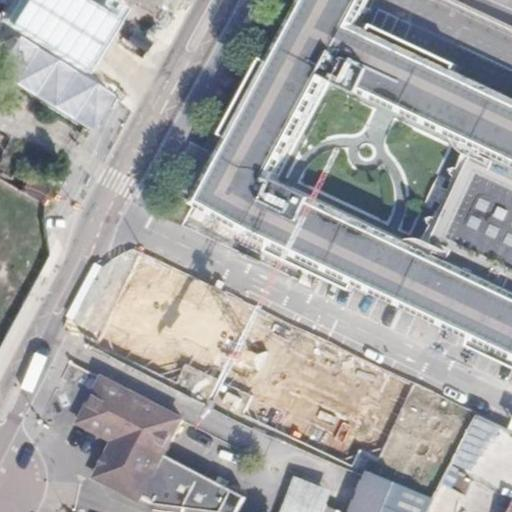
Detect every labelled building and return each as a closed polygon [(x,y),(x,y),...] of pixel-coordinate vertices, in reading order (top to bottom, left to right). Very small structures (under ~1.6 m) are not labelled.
[(360,28),(306,0),(271,65),(231,141),(194,207),(250,238),(253,233),(271,242),(268,248),(354,288),(357,282),(401,304),(398,310),(406,314),(407,306),(511,356),(511,107),(455,81),(458,74),(429,61),(413,92),(409,91),(399,114),(479,151),(430,254),(284,185),(333,84),(380,106),(392,82),(388,81),(403,48),(372,34),(360,28)] [(306,0),(360,28),(374,0),(306,0)] [(392,82),(380,106),(399,114),(409,91),(413,92),(429,61),(458,74),(461,67),(421,49),(411,44),(376,28),(372,34),(403,48),(388,81),(392,82)] [(0,54),(0,74),(7,78),(85,124),(94,109),(103,94),(25,48),(9,39),(0,54)] [(223,138),(231,141),(271,65),(265,62),(223,138)] [(511,98),(458,74),(455,81),(511,107),(511,98)] [(253,233),(250,238),(268,248),(271,242),(253,233)] [(354,288),(268,248),(266,254),(350,295),(354,288)] [(155,264),(143,291),(263,344),(274,318),(155,264)] [(357,282),(354,288),(398,310),(401,304),(357,282)] [(132,370),(153,329),(99,302),(79,343),(132,370)] [(511,356),(407,306),(406,314),(471,345),(468,352),(511,372),(511,356)] [(282,322),(278,331),(286,334),(289,326),(282,322)] [(323,453),(356,384),(311,363),(278,432),(323,453)] [(188,422),(105,382),(84,425),(121,442),(102,480),(146,501),(149,497),(161,503),(159,506),(221,511),(245,511),(251,497),(171,457),(188,422)] [(298,481),(282,511),(423,511),(433,495),(371,472),(369,476),(350,511),(335,511),(326,507),(331,497),(298,481)]
